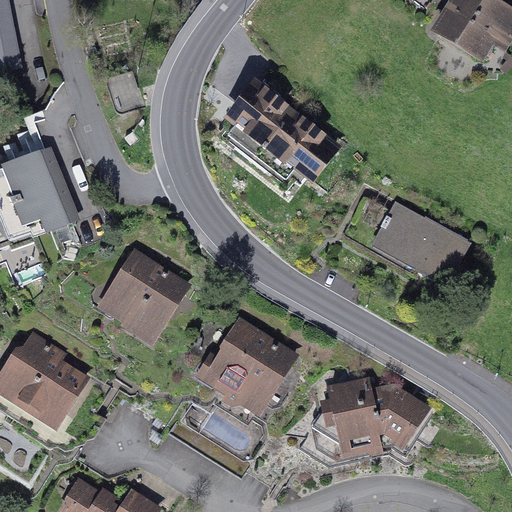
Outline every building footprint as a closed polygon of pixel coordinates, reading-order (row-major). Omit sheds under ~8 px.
[(0,0),(0,84),(19,80),(0,0)] [(511,19),(483,0),(441,0),(419,32),(464,63),(477,46),(496,59),(511,35),(511,19)] [(243,82),(206,125),(290,195),(326,151),(243,82)] [(64,219),(36,140),(0,152),(0,264),(31,254),(23,233),(64,219)] [(384,199),(353,249),(424,293),(455,243),(384,199)] [(117,247),(74,305),(132,348),(175,291),(117,247)] [(228,314),(184,376),(245,419),(289,357),(228,314)] [(16,336),(0,358),(0,409),(40,437),(80,379),(16,336)] [(362,379),(309,396),(310,464),(366,450),(387,460),(419,417),(362,379)] [(69,477),(46,511),(146,511),(150,507),(120,488),(110,504),(69,477)]
